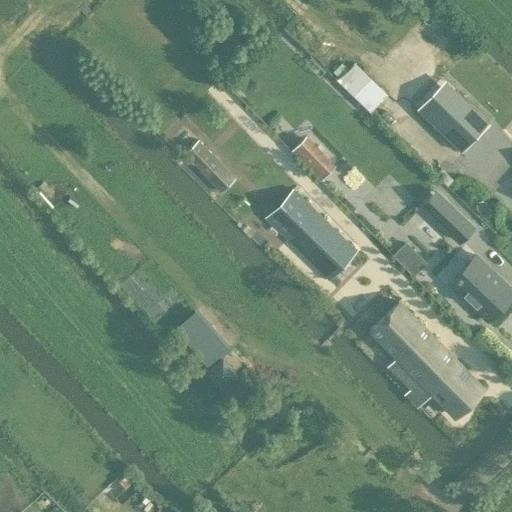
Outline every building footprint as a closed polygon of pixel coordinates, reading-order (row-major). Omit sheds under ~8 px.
[(183,153),(220,192),(235,178),(198,139),(183,153)] [(303,139),(292,150),(320,179),(332,168),(303,139)] [(330,278),(356,251),(291,189),(267,217),(330,278)] [(475,226),(446,198),(429,216),(458,244),(475,226)] [(451,288),(487,323),(511,297),(502,287),(507,282),(475,251),(454,273),(460,279),(451,288)] [(398,301),(370,328),(405,365),(419,379),(417,381),(404,394),(416,408),(419,405),(432,392),(453,414),(482,387),(398,301)]
